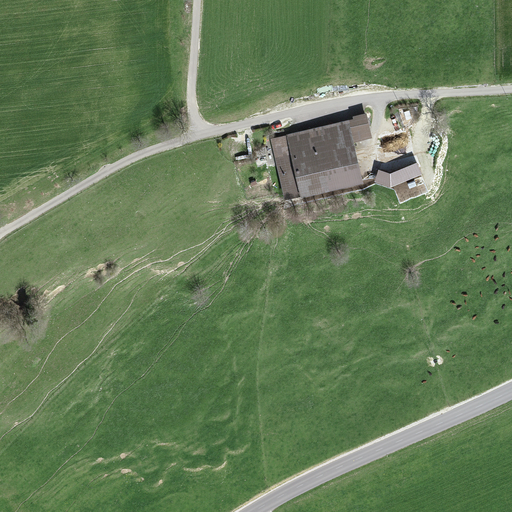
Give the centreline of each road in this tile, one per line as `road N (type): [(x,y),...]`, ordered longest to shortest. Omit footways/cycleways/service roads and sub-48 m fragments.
road 1 (track): [(511,91),(372,101),(196,138),(125,161),(0,236)]
road 2 (tertiary): [(252,511),(511,391)]
road 3 (track): [(195,0),(189,112),(196,138)]
